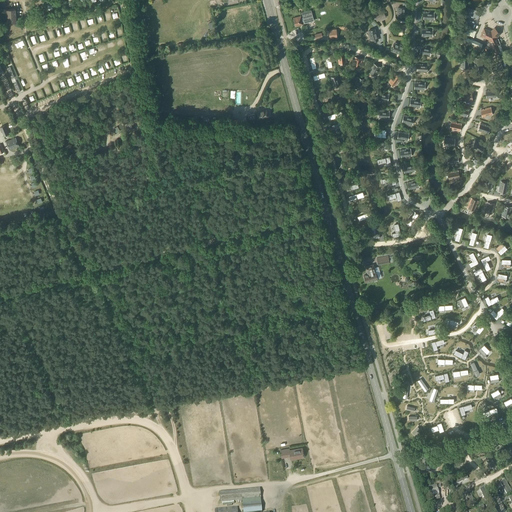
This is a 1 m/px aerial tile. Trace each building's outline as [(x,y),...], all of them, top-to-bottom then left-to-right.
[(398,7),(398,16),(400,17),(400,18),(403,18),(403,17),(406,17),(406,8),(398,7)] [(15,9),(0,10),(1,17),(8,16),(8,21),(16,21),(15,9)] [(384,11),(375,15),(377,22),(387,18),(384,11)] [(301,16),(293,18),(295,26),(303,24),(302,21),(304,21),(304,22),(313,20),(311,14),(303,16),(303,18),(302,18),(301,16)] [(482,30),(479,36),(487,39),(493,54),(498,52),(496,45),(495,43),(497,42),(495,37),(496,36),(498,35),(495,32),(492,29),(491,30),(490,31),(483,28),(482,30)] [(376,29),(368,30),(371,40),(374,39),(375,42),(379,41),(378,33),(376,33),(376,29)] [(462,37),(459,43),(479,51),(482,46),(473,42),(462,37)] [(395,42),(391,51),(402,55),(405,46),(395,42)] [(421,47),(420,54),(430,55),(431,48),(425,47),(425,48),(424,48),(424,47),(421,47)] [(345,52),(337,53),(339,64),(346,63),(345,52)] [(355,58),(352,67),(360,69),(362,59),(355,58)] [(501,63),(491,67),(494,74),(503,70),(501,63)] [(373,64),(369,73),(375,76),(380,67),(373,64)] [(417,64),(417,71),(427,72),(428,65),(422,64),(422,65),(420,65),(420,64),(417,64)] [(10,67),(7,68),(16,90),(14,91),(15,93),(17,92),(17,93),(20,92),(10,67)] [(395,73),(389,82),(395,86),(401,78),(395,73)] [(337,76),(330,78),(333,88),(340,85),(337,76)] [(357,77),(354,87),(361,89),(364,80),(357,77)] [(496,90),(485,91),(486,98),(496,97),(496,90)] [(379,92),(378,100),(388,101),(389,94),(379,92)] [(472,92),(462,93),(463,101),(472,100),(472,92)] [(332,99),(330,95),(323,97),(322,93),(318,94),(320,102),(332,99)] [(410,99),(410,106),(420,107),(421,100),(415,99),(415,100),(413,99),(410,99)] [(458,107),(456,114),(467,117),(469,110),(458,107)] [(490,107),(480,110),(482,117),(492,114),(490,107)] [(255,114),(248,116),(249,120),(256,118),(257,120),(259,119),(268,116),(266,110),(262,111),(262,110),(258,111),(259,112),(258,112),(258,113),(255,114)] [(379,110),(379,117),(389,118),(389,111),(379,110)] [(329,120),(343,115),(341,111),(335,113),(328,116),(329,120)] [(404,115),(402,122),(412,125),(414,117),(409,116),(408,117),(407,116),(404,115)] [(344,126),(343,122),(332,125),(334,133),(338,132),(337,128),(344,126)] [(451,122),(449,129),(460,131),(461,124),(451,122)] [(480,123),(478,130),(488,134),(490,127),(480,123)] [(5,125),(0,127),(3,136),(8,134),(5,125)] [(374,133),(374,137),(386,138),(386,130),(382,129),(382,133),(374,133)] [(399,131),(398,139),(408,140),(409,133),(403,132),(403,133),(401,132),(402,132),(399,131)] [(229,133),(229,139),(245,143),(248,135),(243,134),(242,137),(229,133)] [(15,138),(6,142),(9,150),(19,146),(15,138)] [(444,138),(444,145),(454,146),(455,139),(444,138)] [(346,151),(345,147),(341,148),(340,141),(335,142),(338,153),(346,151)] [(388,150),(388,142),(376,141),(376,146),(384,146),(383,150),(388,150)] [(475,141),(471,148),(481,153),(484,146),(475,141)] [(403,150),(400,150),(401,157),(411,156),(410,149),(405,149),(405,150),(403,150)] [(458,155),(447,156),(448,164),(458,163),(458,155)] [(391,165),(389,157),(378,159),(379,164),(386,162),(387,166),(391,165)] [(344,167),(351,165),(350,161),(338,164),(341,172),(345,171),(344,167)] [(406,165),(403,166),(404,173),(414,171),(413,164),(408,165),(406,166),(406,165)] [(458,171),(448,173),(449,180),(459,178),(458,171)] [(396,184),(395,176),(383,179),(382,179),(383,183),(385,183),(391,181),(392,185),(396,184)] [(486,178),(484,188),(491,189),(492,184),(492,182),(493,182),(493,179),(486,178)] [(410,182),(407,182),(409,190),(419,187),(417,180),(412,181),(412,182),(410,182)] [(501,181),(499,192),(506,193),(507,188),(506,188),(507,186),(508,183),(501,181)] [(358,188),(357,184),(350,186),(348,182),(344,183),(347,191),(358,188)] [(351,201),(364,196),(362,192),(349,196),(351,201)] [(401,199),(399,193),(399,192),(398,192),(394,193),(387,195),(388,200),(396,197),(397,201),(401,200),(401,199)] [(426,195),(421,199),(424,203),(429,198),(426,195)] [(471,198),(467,208),(474,211),(476,205),(475,205),(476,203),(477,203),(478,201),(471,198)] [(487,202),(485,212),(492,214),(493,208),(492,208),(493,206),(493,207),(494,204),(487,202)] [(504,206),(502,216),(509,217),(510,212),(509,211),(510,210),(511,207),(504,206)] [(372,216),(371,212),(358,216),(359,221),(372,216)] [(410,226),(418,215),(414,212),(410,217),(411,217),(406,224),(410,226)] [(401,235),(398,223),(394,224),(396,232),(392,233),(393,237),(401,235)] [(379,238),(378,233),(375,233),(375,225),(370,225),(370,238),(379,238)] [(488,249),(492,236),(487,234),(486,240),(484,247),(488,249)] [(500,255),(507,249),(502,242),(495,248),(500,255)] [(478,263),(473,253),(469,255),(473,261),(469,263),(471,267),(478,263)] [(388,255),(377,258),(378,264),(389,262),(388,255)] [(486,262),(490,259),(488,256),(481,260),(486,270),(490,268),(486,262)] [(510,268),(511,259),(502,259),(501,267),(510,268)] [(367,274),(363,275),(366,282),(377,279),(373,265),(365,267),(367,274)] [(486,279),(481,268),(476,271),(474,271),(473,272),(475,276),(479,274),(482,281),(486,279)] [(505,283),(507,275),(498,273),(497,281),(505,283)] [(488,306),(499,301),(497,297),(490,300),(488,296),(484,298),(488,306)] [(465,299),(458,302),(461,309),(468,306),(465,299)] [(496,320),(505,311),(502,308),(496,314),(493,310),(490,313),(496,320)] [(436,319),(433,310),(429,312),(430,315),(422,318),(424,322),(436,319)] [(456,327),(458,323),(446,319),(444,326),(448,328),(449,324),(456,327)] [(478,323),(473,330),(480,335),(485,328),(478,323)] [(441,332),(439,324),(435,325),(436,329),(428,332),(429,336),(441,332)] [(444,345),(443,340),(431,344),(433,350),(434,351),(437,350),(437,347),(442,345),(444,345)] [(416,342),(409,344),(412,359),(420,357),(416,342)] [(491,352),(485,346),(480,352),(485,357),(491,352)] [(456,351),(454,355),(465,360),(468,353),(465,351),(463,354),(463,355),(458,352),(456,351)] [(480,375),(478,370),(478,371),(474,363),(470,365),(476,377),(480,375)] [(436,381),(444,380),(445,383),(449,382),(447,374),(435,377),(436,381)] [(498,382),(497,374),(489,375),(490,383),(498,382)] [(418,381),(425,392),(428,390),(421,379),(418,381)] [(459,390),(463,397),(467,395),(464,387),(459,390)] [(434,389),(430,401),(434,403),(437,393),(438,391),(434,389)] [(501,396),(497,389),(490,393),(494,400),(501,396)] [(511,406),(511,401),(510,398),(503,402),(507,409),(511,406)] [(459,409),(462,417),(466,416),(464,412),(465,411),(466,411),(472,409),(471,405),(469,406),(459,409)] [(497,413),(498,412),(496,409),(487,412),(484,413),(486,417),(490,415),(497,413)] [(437,427),(431,429),(432,433),(439,431),(440,433),(444,432),(443,431),(441,425),(437,426),(438,427),(437,427)] [(418,428),(412,434),(414,436),(420,430),(418,428)] [(510,440),(504,430),(499,432),(505,442),(510,440)] [(499,445),(492,435),(488,437),(494,448),(499,445)] [(487,452),(481,441),(476,443),(482,454),(487,452)] [(289,449),(280,451),(282,458),(290,456),(291,459),(303,457),(302,448),(289,450),(289,449)] [(507,461),(500,450),(496,452),(502,463),(507,461)] [(496,467),(490,456),(485,459),(489,465),(492,470),(496,467)] [(426,460),(424,460),(426,469),(429,469),(429,470),(430,469),(430,470),(435,469),(435,468),(436,468),(436,467),(438,466),(436,458),(435,458),(435,457),(425,459),(426,460)] [(511,492),(505,481),(500,483),(504,490),(504,491),(506,495),(511,492)] [(484,486),(479,488),(482,495),(483,495),(484,499),(489,497),(484,486)] [(260,488),(219,492),(220,503),(242,501),(242,511),(261,511),(260,499),(261,499),(260,488)] [(469,492),(464,493),(467,500),(468,500),(469,505),(474,503),(469,492)]
